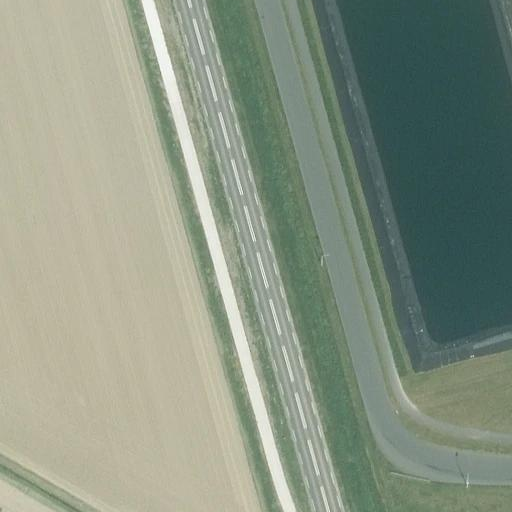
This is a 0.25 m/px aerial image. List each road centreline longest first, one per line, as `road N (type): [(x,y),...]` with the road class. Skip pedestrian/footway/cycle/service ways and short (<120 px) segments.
road 1 (unclassified): [(511,471),(410,455),(384,429),(265,0)]
road 2 (secondary): [(326,511),(187,0)]
